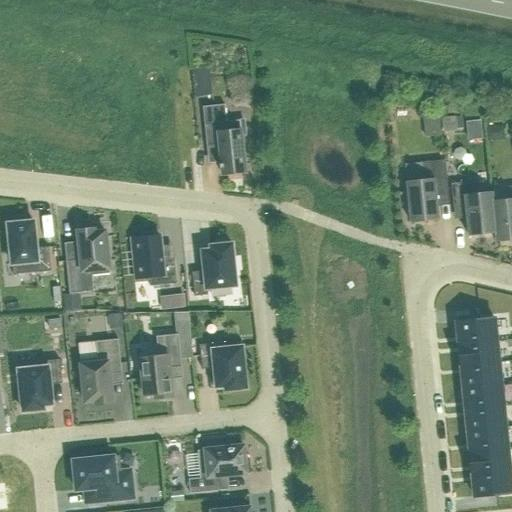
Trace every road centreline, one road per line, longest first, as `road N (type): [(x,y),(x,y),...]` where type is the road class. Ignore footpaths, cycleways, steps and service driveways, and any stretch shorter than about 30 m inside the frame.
road 1 (residential): [(276,417),(248,212),(0,180)]
road 2 (residential): [(436,511),(414,297),(419,262),(511,277)]
road 3 (residential): [(40,442),(276,417)]
